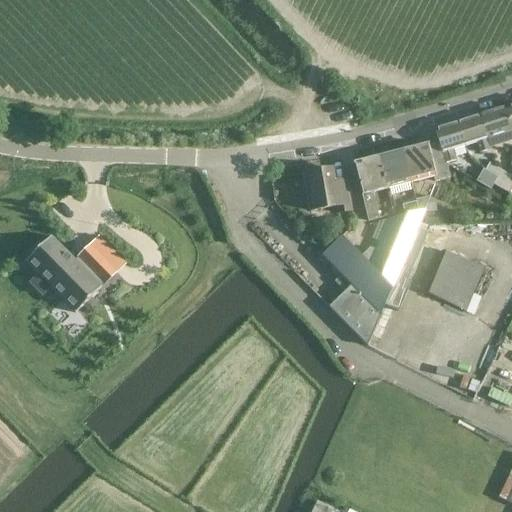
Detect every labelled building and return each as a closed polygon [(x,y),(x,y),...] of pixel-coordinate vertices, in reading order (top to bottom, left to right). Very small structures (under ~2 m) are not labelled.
[(511,131),(511,128),(506,108),(480,115),(487,139),(511,131)] [(453,124),(460,148),(475,143),(479,153),(490,150),(487,139),(480,115),(453,124)] [(460,148),(453,124),(435,129),(439,142),(435,143),(446,163),(456,160),(453,150),(460,148)] [(450,178),(446,163),(435,143),(429,145),(404,151),(411,183),(434,178),(435,181),(450,178)] [(380,157),(388,189),(411,183),(404,151),(380,157)] [(388,189),(380,157),(353,164),(353,165),(355,165),(363,196),(362,196),(369,222),(379,219),(373,193),(388,189)] [(485,170),(498,178),(502,171),(489,163),(485,170)] [(331,168),(304,173),(310,210),(337,206),(338,212),(350,210),(346,186),(334,188),(331,168)] [(498,178),(485,170),(481,177),(494,185),(498,178)] [(502,171),(498,178),(494,185),(502,190),(509,175),(502,171)] [(511,176),(509,175),(502,190),(509,194),(511,188),(511,176)] [(415,200),(416,203),(418,212),(425,210),(428,202),(431,196),(415,200)] [(435,202),(428,202),(425,210),(419,224),(444,224),(445,211),(435,211),(435,202)] [(418,212),(416,203),(402,206),(404,215),(418,212)] [(367,347),(371,336),(384,306),(398,311),(410,282),(406,280),(426,233),(417,229),(419,224),(425,210),(418,212),(404,215),(393,218),(390,219),(376,251),(370,248),(361,256),(341,237),(322,255),(341,275),(334,282),(344,292),(328,307),(367,347)] [(121,271),(133,259),(107,232),(94,244),(95,245),(92,248),(68,223),(42,248),(56,262),(44,274),(56,286),(67,274),(91,298),(116,273),(116,272),(119,269),(121,271)] [(441,250),(424,292),(466,312),(485,268),(441,250)] [(311,511),(338,511),(316,501),(311,511)]
